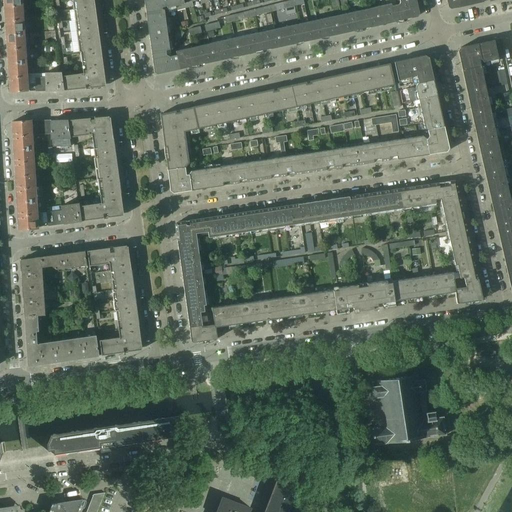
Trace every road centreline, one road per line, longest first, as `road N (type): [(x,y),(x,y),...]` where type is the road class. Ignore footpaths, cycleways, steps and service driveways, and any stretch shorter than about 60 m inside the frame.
road 1 (residential): [(213,356),(222,439),(211,446),(0,478)]
road 2 (residential): [(161,212),(467,166)]
road 3 (residential): [(437,33),(145,97)]
road 4 (residential): [(498,315),(213,356)]
road 5 (residential): [(498,315),(467,166)]
road 6 (residential): [(179,361),(161,212)]
road 7 (residential): [(155,364),(14,384)]
road 8 (residential): [(14,384),(7,245)]
road 9 (residential): [(137,227),(155,364)]
road 10 (residential): [(467,166),(437,33)]
road 11 (residential): [(7,245),(137,227)]
road 12 (residential): [(119,102),(137,227)]
